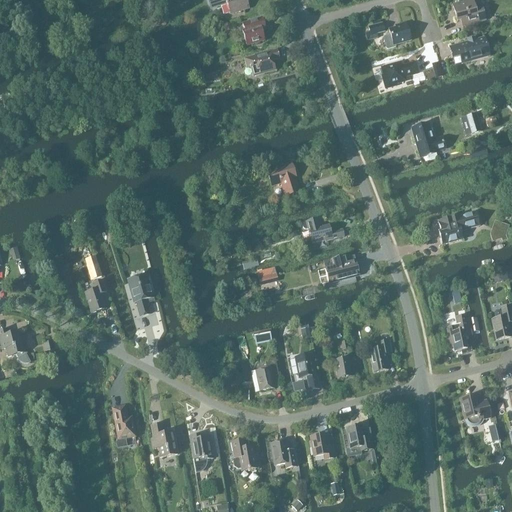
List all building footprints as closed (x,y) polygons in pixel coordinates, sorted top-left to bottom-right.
[(207,0),(211,12),(228,7),(230,15),(248,9),(245,0),(207,0)] [(474,6),(472,1),(452,6),(457,23),(461,22),(462,28),(485,22),(482,8),(481,7),(479,6),(477,6),(474,6)] [(246,46),(264,41),(260,27),(264,26),(262,19),(249,23),(251,29),(242,31),(246,46)] [(222,34),(233,31),(231,24),(220,28),(222,34)] [(400,28),(389,31),(390,35),(385,36),(384,38),(387,48),(388,48),(395,47),(394,46),(410,42),(406,24),(399,26),(400,28)] [(368,28),(371,36),(371,38),(377,37),(377,34),(384,32),(382,25),(368,28)] [(484,39),(448,48),(451,60),(459,58),(461,65),(489,57),(484,39)] [(279,60),(276,51),(267,54),(266,53),(255,56),(255,57),(245,60),(247,69),(250,69),(252,69),(254,76),(263,73),(263,75),(276,71),(273,61),(279,60)] [(401,68),(400,64),(382,69),(384,76),(382,77),(385,90),(392,88),(392,86),(404,82),(403,78),(417,74),(414,64),(401,68)] [(475,114),(459,119),(465,137),(481,132),(475,114)] [(496,119),(486,122),(488,127),(495,125),(495,124),(497,124),(496,119)] [(433,142),(428,125),(412,130),(421,159),(437,154),(436,152),(445,150),(442,139),(433,142)] [(299,193),(294,177),(295,176),(291,165),(267,173),(272,187),(281,184),(285,197),(299,193)] [(231,180),(224,190),(231,195),(238,184),(231,180)] [(443,231),(439,233),(442,246),(462,241),(460,233),(479,227),(475,213),(451,220),(451,219),(438,223),(439,228),(442,228),(443,231)] [(302,229),(308,230),(312,245),(325,242),(325,243),(344,238),(342,230),(331,233),(329,227),(322,229),(321,226),(320,226),(319,219),(301,224),(302,229)] [(17,262),(20,261),(17,249),(9,251),(12,263),(14,263),(17,262)] [(103,277),(101,270),(98,262),(96,256),(85,260),(87,266),(86,266),(91,281),(103,277)] [(344,257),(324,263),(329,284),(358,277),(354,257),(345,260),(344,257)] [(242,263),(244,271),(259,267),(257,260),(242,263)] [(502,282),(511,280),(511,268),(511,266),(507,267),(505,267),(506,273),(500,275),(502,282)] [(272,276),(267,277),(269,284),(277,282),(276,275),(272,276)] [(153,299),(146,276),(127,281),(132,299),(135,299),(140,318),(149,315),(145,301),(153,299)] [(91,315),(105,310),(100,295),(106,293),(102,281),(92,285),(94,291),(85,294),(91,315)] [(459,295),(452,297),(454,305),(461,303),(459,295)] [(496,342),(511,338),(508,324),(511,323),(511,317),(510,307),(501,309),(503,319),(492,321),(496,342)] [(459,325),(446,328),(451,349),(453,348),(454,353),(467,350),(464,338),(471,337),(467,318),(458,320),(459,325)] [(472,333),(480,331),(477,318),(472,319),(469,319),(472,333)] [(307,329),(299,331),(301,341),(309,339),(307,329)] [(8,358),(16,356),(18,359),(17,360),(18,361),(19,362),(20,363),(21,364),(23,365),(25,365),(27,365),(29,364),(31,364),(27,357),(28,356),(28,355),(27,354),(25,354),(20,333),(8,336),(7,331),(0,332),(0,343),(2,350),(6,349),(8,358)] [(269,333),(253,336),(255,345),(271,342),(269,333)] [(373,374),(388,371),(385,356),(391,355),(389,342),(377,344),(378,350),(369,352),(373,374)] [(315,379),(310,356),(295,359),(299,379),(307,378),(310,392),(318,390),(316,378),(315,379)] [(338,380),(351,377),(347,360),(335,362),(338,380)] [(260,392),(274,389),(272,378),(278,376),(275,362),(265,364),(266,370),(256,372),(260,392)] [(302,383),(293,385),(294,393),(304,391),(302,383)] [(482,422),(490,420),(486,401),(478,403),(476,396),(460,400),(465,421),(465,422),(466,423),(466,424),(467,425),(469,426),(470,427),(471,427),(472,427),(473,427),(474,427),(475,427),(476,427),(477,427),(478,426),(479,426),(480,425),(480,424),(481,423),(482,422)] [(112,410),(118,440),(116,440),(117,442),(116,443),(117,449),(127,448),(126,439),(135,438),(131,419),(127,420),(124,409),(112,410)] [(162,435),(161,425),(151,427),(154,440),(150,440),(152,450),(158,449),(160,459),(177,456),(173,433),(162,435)] [(495,426),(488,428),(490,435),(496,434),(495,426)] [(364,439),(361,427),(346,430),(350,450),(359,449),(360,453),(372,451),(370,438),(364,439)] [(193,461),(196,475),(199,474),(201,473),(203,471),(204,470),(206,468),(206,466),(207,464),(207,462),(207,461),(213,460),(209,438),(198,440),(198,436),(189,438),(193,461)] [(325,448),(323,436),(309,438),(313,458),(323,456),(324,461),(333,459),(331,447),(325,448)] [(247,449),(246,446),(248,445),(248,442),(245,441),(231,443),(234,460),(233,462),(233,467),(237,470),(247,468),(248,471),(256,469),(252,448),(247,449)] [(285,450),(284,443),(270,445),(274,467),(285,465),(286,470),(296,468),(293,451),(288,452),(288,450),(285,450)] [(493,450),(489,454),(494,458),(498,454),(493,450)] [(297,501),(291,507),(296,511),(302,507),(297,501)]
